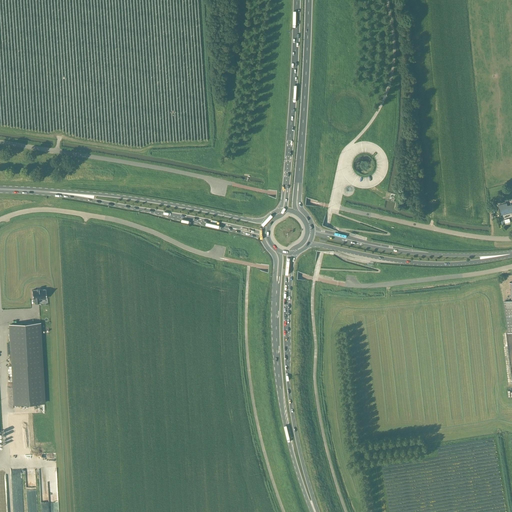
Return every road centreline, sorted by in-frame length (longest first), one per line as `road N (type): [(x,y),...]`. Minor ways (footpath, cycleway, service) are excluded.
road 1 (unclassified): [(247,264),(103,217),(49,209),(0,219)]
road 2 (primary): [(267,218),(20,190)]
road 3 (primary): [(274,285),(280,403),(312,511)]
road 4 (primary): [(317,511),(290,404),(286,286)]
road 5 (unclassified): [(0,141),(220,182)]
road 6 (primary): [(20,190),(228,225)]
road 7 (tertiary): [(306,245),(413,262),(510,254)]
road 8 (tertiary): [(510,254),(400,251),(312,231)]
road 9 (unclassified): [(330,205),(511,238)]
road 10 (trunk): [(298,183),(307,0)]
road 11 (trunk): [(296,0),(286,182)]
road 12 (unclassified): [(347,285),(511,266)]
